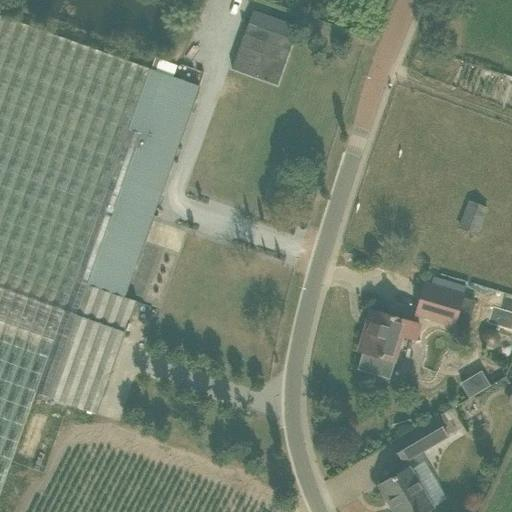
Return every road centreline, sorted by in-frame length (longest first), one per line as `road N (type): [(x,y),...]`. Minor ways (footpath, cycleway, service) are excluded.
road 1 (tertiary): [(318,511),(291,418),(293,360),(319,258),(408,0)]
road 2 (unknown): [(212,28),(188,195),(319,258)]
road 3 (track): [(511,122),(378,76)]
